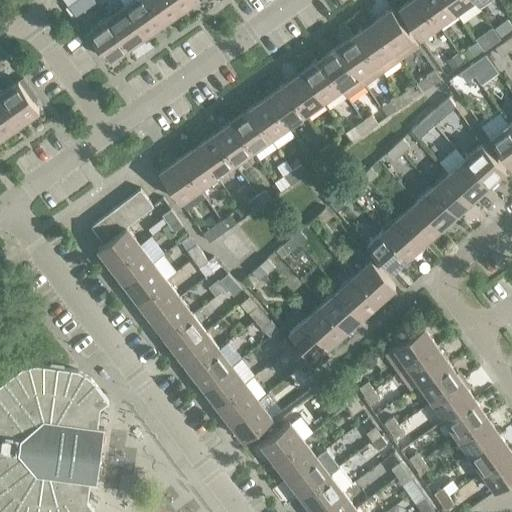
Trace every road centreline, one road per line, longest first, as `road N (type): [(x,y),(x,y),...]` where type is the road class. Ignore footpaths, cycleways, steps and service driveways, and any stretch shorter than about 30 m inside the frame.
road 1 (residential): [(241,511),(12,207)]
road 2 (residential): [(113,129),(297,0)]
road 3 (residential): [(511,214),(441,278),(511,386)]
road 4 (residential): [(113,129),(35,23)]
road 5 (residential): [(12,207),(113,129)]
